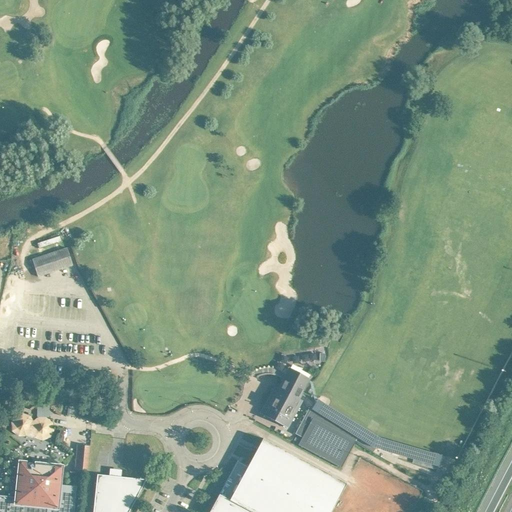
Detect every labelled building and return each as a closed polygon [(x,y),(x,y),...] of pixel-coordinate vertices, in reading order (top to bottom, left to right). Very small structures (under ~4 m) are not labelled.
[(72,265),(69,257),(67,248),(32,260),(38,277),(72,265)] [(298,399),(303,391),(309,379),(289,368),(278,388),(275,386),(260,414),(287,428),(302,401),(298,399)] [(439,467),(441,467),(444,456),(380,437),(374,435),(319,400),(313,410),(357,437),(368,444),(376,448),(414,459),(439,467)] [(81,428),(84,421),(86,416),(66,408),(61,420),(81,428)] [(309,408),(295,434),(302,438),(298,445),(341,468),(354,443),(355,441),(357,437),(313,410),(309,408)] [(357,437),(355,441),(373,452),(376,448),(368,444),(357,437)] [(330,511),(346,484),(262,439),(247,467),(237,462),(238,460),(237,460),(209,511),(330,511)] [(89,447),(79,446),(77,470),(87,470),(89,447)] [(414,459),(413,463),(438,470),(439,467),(414,459)] [(73,511),(76,489),(56,487),(56,484),(56,480),(54,477),(52,474),(50,472),(47,470),(44,468),(41,467),(38,467),(34,467),(31,468),(28,470),(25,472),(23,475),(21,478),(20,482),(20,485),(20,489),(21,492),(21,498),(0,495),(0,511),(73,511)] [(128,511),(146,480),(121,477),(97,475),(92,511),(128,511)]
